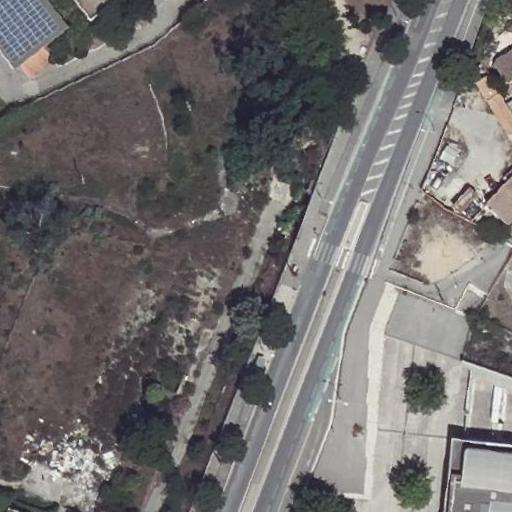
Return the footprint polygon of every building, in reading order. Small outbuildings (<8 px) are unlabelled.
[(0,0),(0,46),(16,68),(20,65),(45,46),(68,28),(46,0),(0,0)] [(55,60),(45,46),(20,65),(31,78),(55,60)] [(511,52),(497,62),(495,67),(511,93),(511,52)] [(511,179),(489,202),(511,225),(511,223),(511,179)] [(158,292),(57,247),(0,373),(0,443),(79,478),(130,364),(172,383),(218,280),(173,259),(158,292)] [(511,376),(463,360),(462,365),(496,387),(511,392),(511,376)] [(445,511),(511,511),(511,443),(491,441),(456,437),(445,511)]
